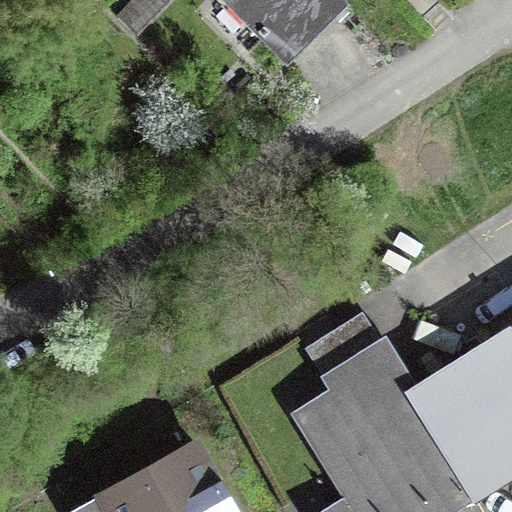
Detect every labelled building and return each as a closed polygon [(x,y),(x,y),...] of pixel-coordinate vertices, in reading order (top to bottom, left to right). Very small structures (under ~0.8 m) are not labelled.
[(172,0),(132,0),(116,18),(137,38),(172,0)] [(349,11),(338,0),(222,0),(218,4),(224,10),(210,23),(241,55),(256,42),(286,72),(349,11)] [(189,42),(171,23),(159,34),(177,53),(189,42)] [(511,312),(507,315),(403,381),(396,370),(378,343),(327,376),(336,390),(297,416),(344,490),(309,511),(438,511),(473,490),(511,465),(511,312)] [(238,511),(201,444),(76,511),(238,511)]
